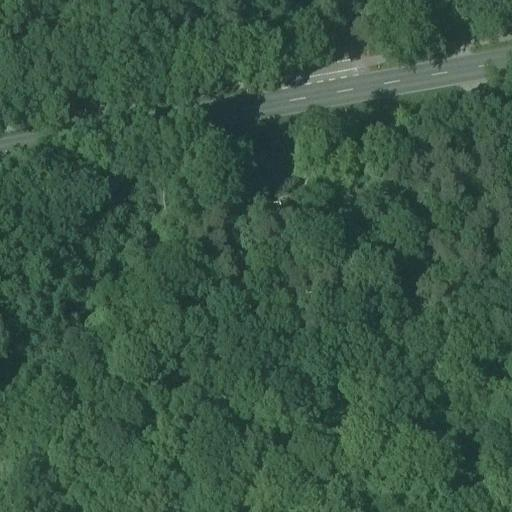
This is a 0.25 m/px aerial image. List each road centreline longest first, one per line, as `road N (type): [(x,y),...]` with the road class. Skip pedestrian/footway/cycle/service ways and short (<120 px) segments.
road 1 (primary): [(0,155),(360,88)]
road 2 (primary): [(360,88),(511,64)]
